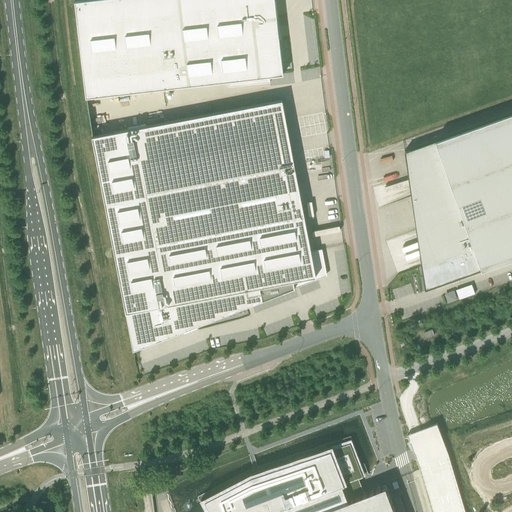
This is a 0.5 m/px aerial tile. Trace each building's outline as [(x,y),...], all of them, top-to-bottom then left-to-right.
[(274,0),(76,0),(74,0),(86,97),(283,74),(274,0)] [(282,99),(92,135),(133,350),(184,330),(184,331),(185,331),(185,327),(186,327),(186,328),(186,329),(187,329),(188,329),(189,329),(190,329),(191,328),(191,327),(191,326),(192,326),(192,327),(195,326),(195,327),(197,326),(197,325),(294,288),(293,280),(316,276),(311,251),(282,99)] [(511,112),(404,151),(408,174),(409,174),(417,195),(412,196),(416,207),(423,227),(424,228),(435,261),(424,265),(427,288),(511,258),(511,112)] [(468,285),(456,289),(459,299),(472,294),(468,285)] [(395,511),(385,486),(364,493),(358,478),(363,477),(350,442),(349,443),(265,471),(264,468),(262,468),(263,471),(251,475),(250,472),(201,498),(208,511),(395,511)]
